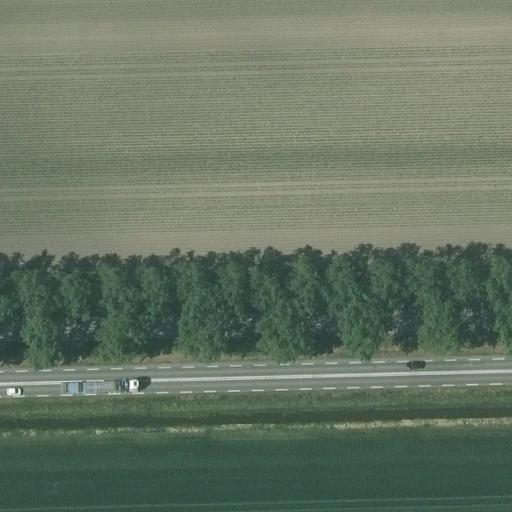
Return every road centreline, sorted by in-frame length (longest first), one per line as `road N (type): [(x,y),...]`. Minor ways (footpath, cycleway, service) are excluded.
road 1 (secondary): [(511,371),(0,385)]
road 2 (unclassified): [(0,332),(511,322)]
